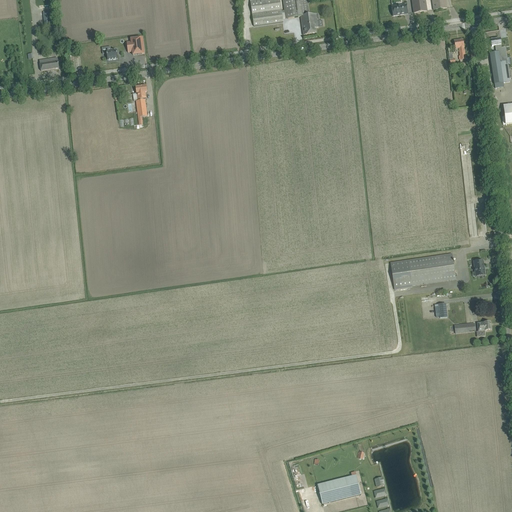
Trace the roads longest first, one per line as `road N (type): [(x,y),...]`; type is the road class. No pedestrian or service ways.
road 1 (track): [(3,402),(395,351),(393,294),(462,283),(459,252),(499,245)]
road 2 (tertiary): [(0,95),(475,24)]
road 3 (unclassified): [(511,361),(475,24)]
